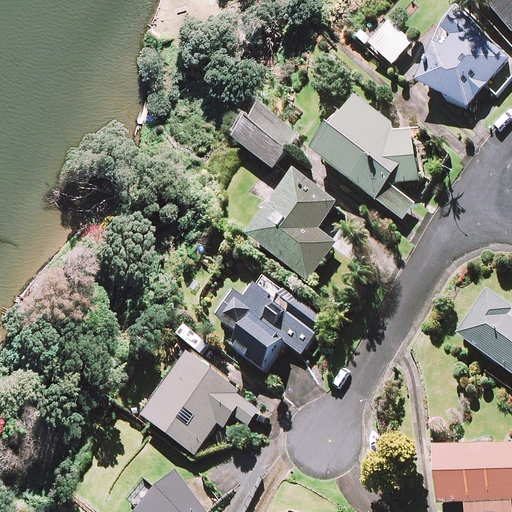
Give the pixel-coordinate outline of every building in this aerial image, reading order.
[(511,0),(485,0),(511,31),(511,0)] [(445,25),(420,90),(468,113),(511,64),(458,11),(445,25)] [(414,47),(392,27),(372,48),(394,69),(414,47)] [(399,137),(355,100),(313,156),(379,205),(392,188),(419,185),(414,137),(399,137)] [(301,142),(268,116),(243,148),(276,174),(301,142)] [(341,206),(300,176),(249,242),(313,287),(340,245),(322,234),(341,206)] [(327,324),(268,280),(248,304),(235,297),(218,323),(244,339),(234,354),(268,377),(285,344),(304,358),(327,324)] [(511,310),(490,296),(460,338),(511,377),(511,310)] [(263,413),(189,360),(146,421),(198,463),(220,428),(225,432),(235,419),(252,432),(263,413)] [(511,511),(511,450),(441,453),(443,509),(468,508),(468,511),(511,511)] [(206,511),(181,480),(160,494),(147,511),(206,511)]
